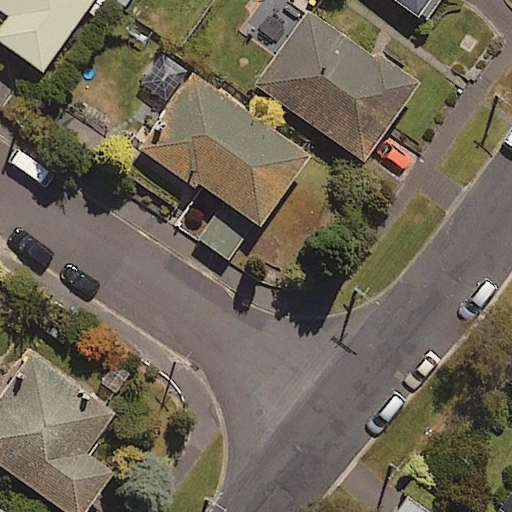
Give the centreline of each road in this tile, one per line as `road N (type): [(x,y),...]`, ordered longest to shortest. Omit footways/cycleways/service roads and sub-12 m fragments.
road 1 (residential): [(0,191),(261,363),(322,426)]
road 2 (residential): [(322,426),(473,257),(511,201)]
